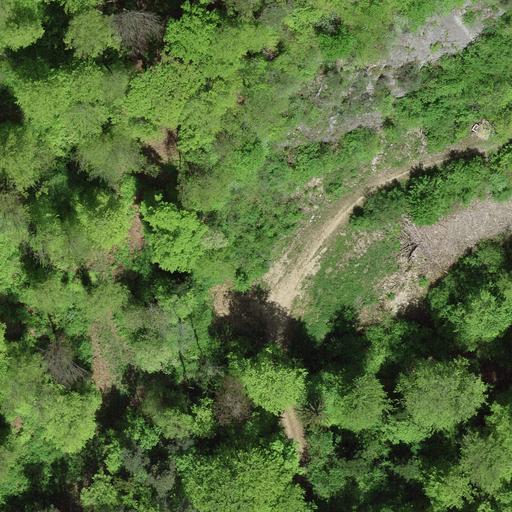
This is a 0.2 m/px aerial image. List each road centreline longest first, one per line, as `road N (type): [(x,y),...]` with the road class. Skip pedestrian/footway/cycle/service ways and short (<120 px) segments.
road 1 (track): [(46,511),(126,378),(102,304),(101,268),(146,0)]
road 2 (track): [(275,368),(422,388),(511,387)]
road 3 (track): [(275,368),(302,453),(297,511)]
